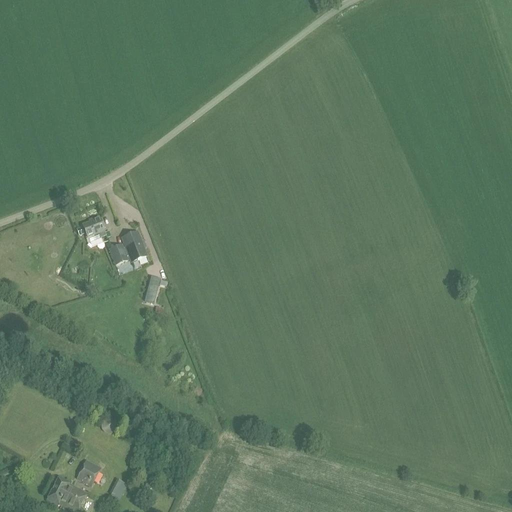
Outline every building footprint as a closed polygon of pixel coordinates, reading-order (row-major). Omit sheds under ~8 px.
[(91,244),(101,240),(101,239),(107,237),(100,219),(92,222),(92,223),(83,227),(83,228),(77,230),(79,237),(86,234),(88,239),(91,244)] [(122,240),(132,264),(147,258),(144,251),(146,250),(147,248),(145,243),(142,242),(141,243),(137,234),(122,240)] [(103,240),(93,243),(95,250),(105,247),(103,240)] [(160,281),(151,278),(145,302),(154,305),(160,281)] [(86,288),(89,296),(97,292),(94,285),(86,288)] [(107,434),(109,435),(111,434),(112,434),(114,433),(116,431),(117,429),(117,427),(117,425),(116,423),(115,421),(114,420),(112,419),(110,418),(108,418),(106,419),(104,420),(102,422),(102,424),(101,426),(101,428),(102,430),(103,432),(105,433),(107,434)] [(76,480),(92,488),(101,469),(85,461),(76,480)] [(58,505),(71,511),(78,511),(88,495),(68,485),(69,484),(58,479),(47,501),(58,507),(58,505)] [(107,511),(122,511),(123,511),(117,496),(103,502),(107,511)]
